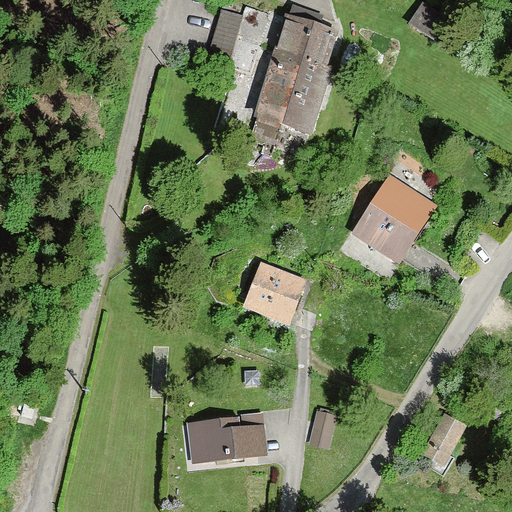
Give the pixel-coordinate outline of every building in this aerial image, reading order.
[(423,6),(409,28),(439,49),(454,26),(423,6)] [(251,22),(223,14),(210,59),(237,67),(251,22)] [(319,147),(351,35),(296,19),(264,132),(319,147)] [(449,220),(395,188),(361,245),(415,277),(449,220)] [(314,297),(263,276),(245,320),(296,341),(314,297)] [(35,411),(24,408),(21,419),(32,422),(35,411)] [(317,414),(309,448),(330,453),(337,419),(317,414)] [(444,418),(421,458),(444,473),(467,431),(444,418)] [(288,422),(192,427),(195,472),(291,467),(288,422)]
